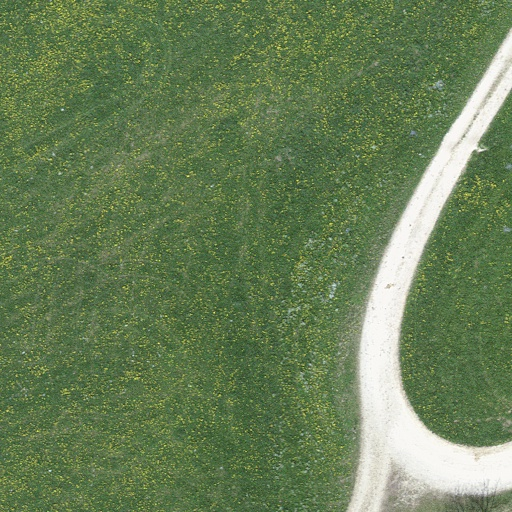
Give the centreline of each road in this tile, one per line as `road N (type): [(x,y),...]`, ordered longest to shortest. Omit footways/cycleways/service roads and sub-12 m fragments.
road 1 (track): [(511,59),(401,252),(377,338),(385,419)]
road 2 (track): [(385,419),(404,445),(445,467),(511,462)]
